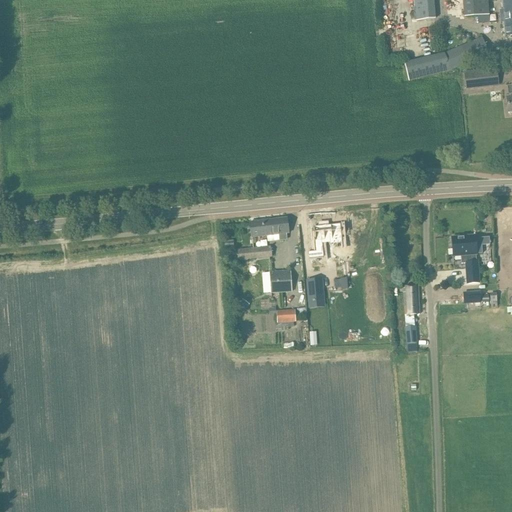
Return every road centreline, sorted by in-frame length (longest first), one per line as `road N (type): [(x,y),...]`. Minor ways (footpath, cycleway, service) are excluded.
road 1 (tertiary): [(424,190),(0,230)]
road 2 (unclassified): [(440,511),(424,190)]
